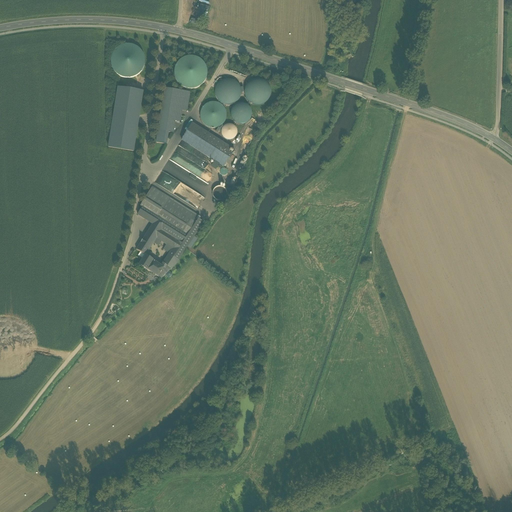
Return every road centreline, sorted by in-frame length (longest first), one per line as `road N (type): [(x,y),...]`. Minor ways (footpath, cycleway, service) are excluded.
road 1 (tertiary): [(179,31),(493,138)]
road 2 (tertiary): [(0,29),(87,19),(179,31)]
road 3 (track): [(232,46),(157,173),(141,171)]
road 4 (residential): [(501,0),(493,138)]
